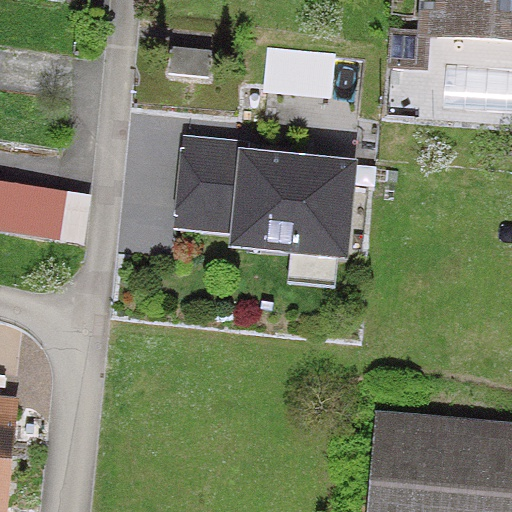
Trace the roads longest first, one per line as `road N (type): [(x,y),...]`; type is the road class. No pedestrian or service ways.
road 1 (residential): [(126,0),(88,319)]
road 2 (residential): [(88,319),(72,511)]
